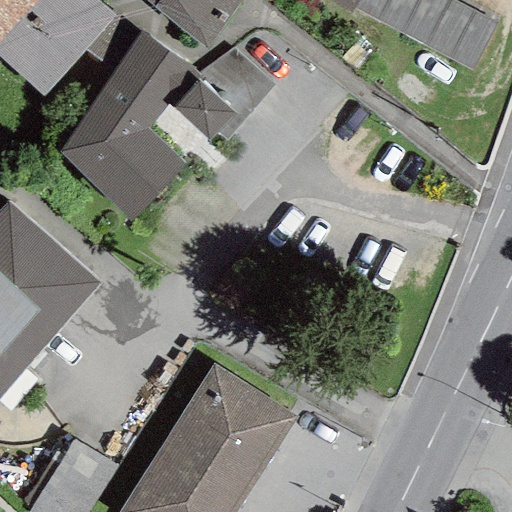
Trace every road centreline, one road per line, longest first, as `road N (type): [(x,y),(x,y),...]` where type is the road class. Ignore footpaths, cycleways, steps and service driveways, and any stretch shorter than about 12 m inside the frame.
road 1 (secondary): [(451,398),(511,269)]
road 2 (secondary): [(395,511),(451,398)]
